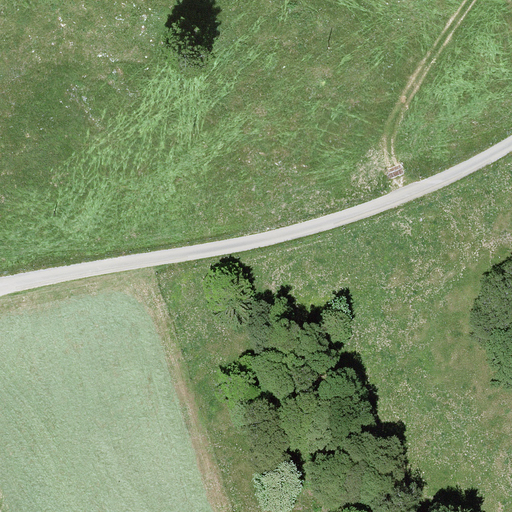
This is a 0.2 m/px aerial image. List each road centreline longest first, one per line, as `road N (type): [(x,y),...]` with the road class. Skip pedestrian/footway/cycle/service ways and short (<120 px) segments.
road 1 (unclassified): [(0,286),(287,235),(407,196),(511,143)]
road 2 (track): [(407,196),(391,150),(401,105),(478,0)]
